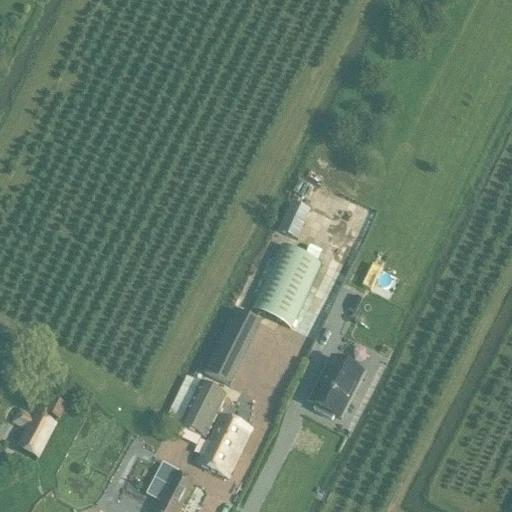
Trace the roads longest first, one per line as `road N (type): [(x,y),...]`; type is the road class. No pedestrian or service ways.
road 1 (unknown): [(279,355),(191,511)]
road 2 (unknown): [(249,511),(330,362)]
